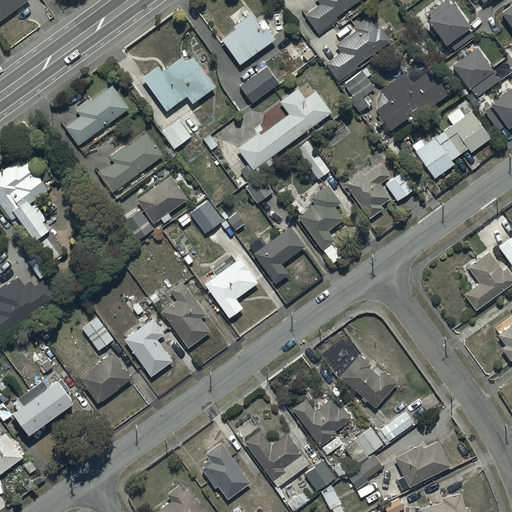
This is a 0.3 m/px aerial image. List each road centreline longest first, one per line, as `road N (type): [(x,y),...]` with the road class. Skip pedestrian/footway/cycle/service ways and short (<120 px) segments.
road 1 (residential): [(89,482),(378,268)]
road 2 (residential): [(511,473),(378,268)]
road 3 (residential): [(378,268),(511,171)]
road 4 (secondary): [(133,0),(0,96)]
